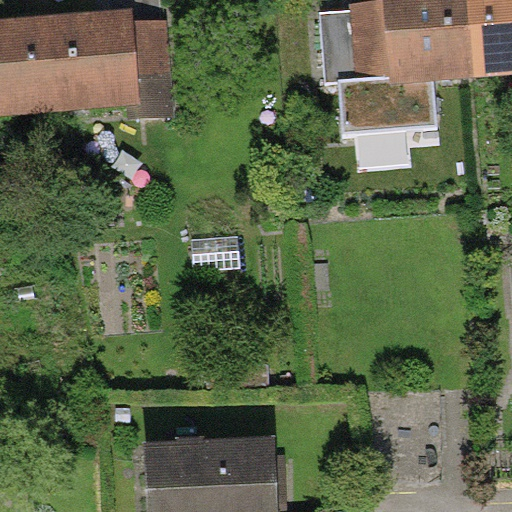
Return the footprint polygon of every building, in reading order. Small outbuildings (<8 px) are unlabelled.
[(388,0),(396,96),(499,87),(491,0),(388,0)] [(511,0),(491,0),(499,87),(511,86),(511,0)] [(59,28),(67,122),(151,115),(143,21),(59,28)] [(0,32),(0,127),(67,122),(59,28),(0,32)] [(159,455),(161,511),(287,511),(284,448),(159,455)]
